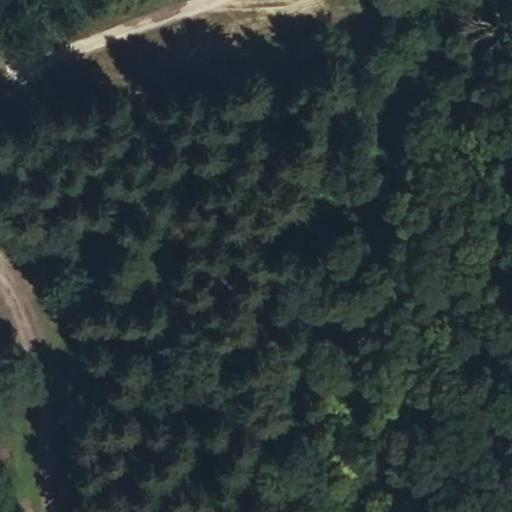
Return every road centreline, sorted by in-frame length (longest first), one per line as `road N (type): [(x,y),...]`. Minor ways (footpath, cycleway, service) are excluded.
road 1 (track): [(0,57),(239,20),(264,0)]
road 2 (track): [(49,511),(46,420),(14,292),(0,272)]
